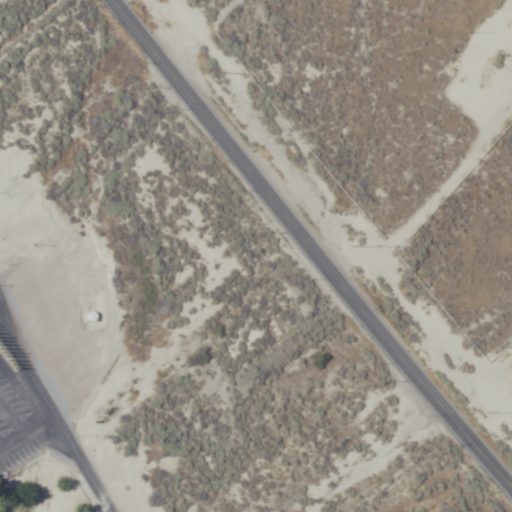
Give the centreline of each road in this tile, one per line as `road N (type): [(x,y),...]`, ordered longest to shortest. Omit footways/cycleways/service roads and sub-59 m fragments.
road 1 (primary): [(511,493),(110,0)]
road 2 (residential): [(0,254),(35,232),(72,231),(212,127)]
road 3 (residential): [(0,320),(111,511)]
road 4 (residential): [(72,231),(99,259),(93,278),(0,297)]
